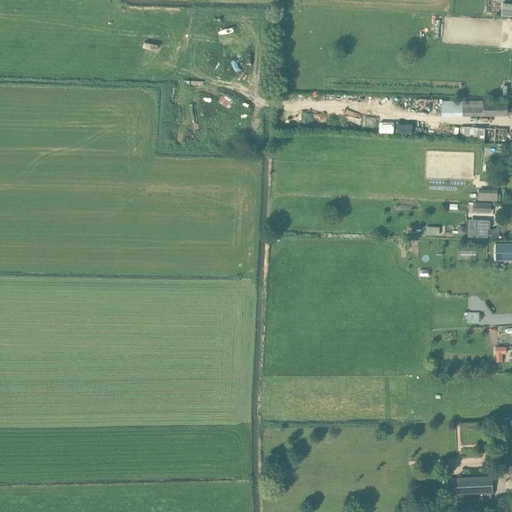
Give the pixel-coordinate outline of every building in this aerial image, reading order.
[(511,3),(502,2),(500,15),(511,16),(511,3)] [(511,98),(507,99),(507,100),(441,100),(441,115),(508,115),(508,114),(511,114),(511,98)] [(483,140),(484,128),(460,125),(459,138),(483,140)] [(498,201),(498,189),(479,188),(478,201),(498,201)] [(479,223),(478,236),(487,237),(487,230),(485,230),(485,223),(479,223)] [(427,225),(427,233),(440,234),(440,226),(427,225)] [(490,237),(500,235),(498,227),(488,229),(490,237)] [(511,259),(511,243),(495,243),(495,259),(511,259)] [(480,321),(480,312),(467,312),(467,321),(480,321)] [(495,361),(502,361),(502,353),(506,353),(506,346),(495,346),(495,361)] [(491,499),(491,493),(493,493),(492,475),(456,477),(457,495),(479,494),(480,500),(491,499)]
